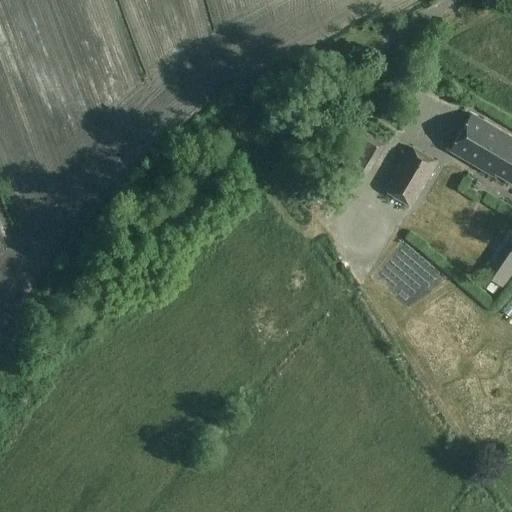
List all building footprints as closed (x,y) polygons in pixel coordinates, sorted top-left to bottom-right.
[(372,125),(381,115),(375,110),(367,120),(372,125)] [(511,137),(471,114),(450,151),(511,187),(511,137)] [(365,180),(386,143),(356,126),(346,144),(356,150),(345,169),(365,180)] [(411,208),(438,162),(409,145),(383,191),(411,208)] [(349,175),(337,194),(353,204),(365,185),(349,175)] [(323,176),(310,178),(315,199),(328,196),(323,176)] [(511,237),(480,281),(498,295),(511,276),(511,237)] [(411,247),(381,274),(413,308),(442,281),(411,247)]
